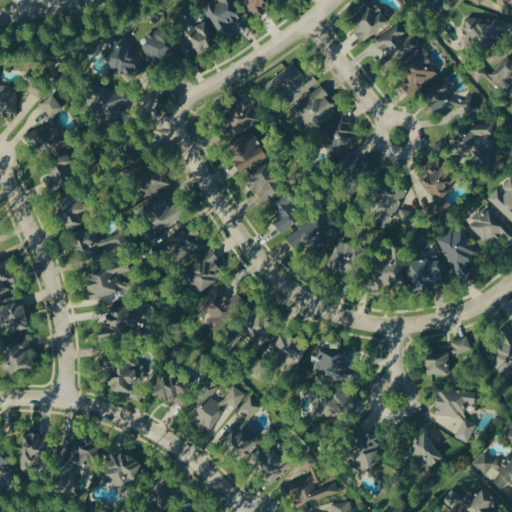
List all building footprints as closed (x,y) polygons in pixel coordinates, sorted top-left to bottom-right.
[(244,18),(233,0),(219,0),(216,2),(214,0),(208,0),(202,4),(218,32),(244,18)] [(244,0),(256,15),(276,0),(244,0)] [(511,0),(499,0),(502,8),(511,4),(511,0)] [(365,43),(392,23),(375,1),(353,18),(358,24),(353,28),(365,43)] [(507,29),(507,20),(466,19),(465,43),(502,44),(502,29),(507,29)] [(182,35),(194,57),(219,43),(208,21),(182,35)] [(407,35),(401,24),(376,40),(391,65),(421,47),(412,33),(407,35)] [(177,52),(168,28),(146,37),(149,44),(146,46),(152,62),(177,52)] [(103,51),(121,78),(143,63),(138,55),(125,36),(103,51)] [(412,97),(421,90),(419,87),(440,72),(426,52),(395,74),(412,97)] [(488,79),(491,83),(495,80),(505,90),(511,82),(511,57),(488,79)] [(268,85),(275,94),(288,92),(295,101),(300,106),(302,114),(311,112),(318,121),(330,119),(340,111),(338,106),(314,74),(306,75),(296,63),(268,85)] [(0,118),(19,118),(19,108),(44,107),(43,87),(0,88),(0,78),(0,118)] [(463,108),(470,120),(488,110),(478,93),(461,103),(447,79),(425,92),(441,120),(463,108)] [(42,102),(51,126),(31,134),(40,156),(71,144),(59,114),(61,113),(55,97),(42,102)] [(247,173),(271,158),(257,135),(268,129),(253,102),(231,115),(243,136),(230,143),(247,173)] [(58,183),(72,185),(75,164),(60,162),(58,183)] [(261,204),(288,192),(275,162),(248,175),(261,204)] [(462,186),(450,164),(425,177),(437,200),(462,186)] [(511,223),(511,181),(501,192),(499,190),(489,202),(511,223)] [(88,228),(90,219),(88,203),(82,201),(81,192),(75,190),(76,199),(67,203),(69,215),(66,222),(70,230),(77,232),(74,240),(84,262),(100,260),(98,267),(88,272),(91,300),(127,295),(129,298),(140,293),(139,283),(132,281),(131,272),(125,259),(127,251),(132,248),(126,234),(115,236),(107,233),(105,233),(88,228)] [(283,218),(276,222),(283,234),(309,220),(296,193),(275,204),(283,218)] [(487,211),(470,224),(489,249),(502,239),(507,246),(511,242),(487,211)] [(369,249),(342,239),(335,242),(339,233),(333,224),(322,219),(287,238),(294,250),(324,261),(327,252),(336,247),(328,268),(338,272),(342,279),(350,282),(352,277),(360,273),(369,249)] [(438,247),(462,277),(484,258),(460,229),(438,247)] [(380,265),(381,269),(373,271),(377,292),(411,287),(406,260),(380,265)] [(0,264),(0,298),(1,298),(6,316),(25,311),(12,262),(0,264)] [(99,345),(137,343),(136,334),(152,333),(150,303),(110,306),(111,328),(98,329),(99,345)] [(430,377),(452,376),(452,368),(463,368),(463,353),(471,353),(471,341),(449,341),(449,338),(433,338),(434,362),(430,362),(430,377)] [(499,377),(506,373),(510,379),(511,377),(511,339),(511,338),(486,352),(499,377)] [(113,400),(143,401),(145,373),(133,372),(134,361),(106,359),(105,370),(114,371),(113,400)] [(192,405),(193,379),(159,377),(157,403),(192,405)] [(247,395),(233,388),(226,401),(214,394),(196,428),(212,436),(228,405),(239,411),(247,395)] [(472,442),(473,409),(481,409),(481,401),(475,401),(475,394),(438,393),(437,420),(460,420),(459,442),(472,442)] [(265,406),(253,396),(239,411),(251,422),(265,406)] [(234,443),(231,446),(244,460),(261,445),(241,423),(227,435),(234,443)] [(511,433),(506,439),(511,445),(511,461),(505,468),(490,452),(476,466),(500,493),(511,483),(511,484),(511,433)] [(424,470),(442,464),(432,436),(414,443),(424,470)] [(278,479),(293,465),(272,442),(257,456),(278,479)] [(368,442),(352,470),(386,489),(395,473),(383,466),(390,454),(368,442)] [(8,445),(0,446),(0,473),(13,471),(8,445)]
